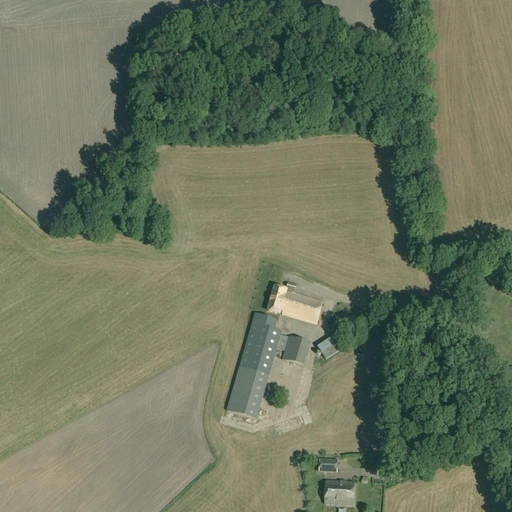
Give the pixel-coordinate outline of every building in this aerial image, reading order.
[(295,293),(297,286),(289,284),(287,290),(295,293)] [(279,314),(316,325),(323,304),(286,292),(286,291),(275,288),(267,312),(278,315),(279,314)] [(254,315),(227,413),(256,421),(269,374),(281,334),(275,331),(278,321),(254,315)] [(342,350),(333,338),(318,348),(326,360),(342,350)] [(337,462),(319,461),(318,474),(337,474),(337,462)] [(354,484),(325,483),(324,506),(353,508),(354,484)]
